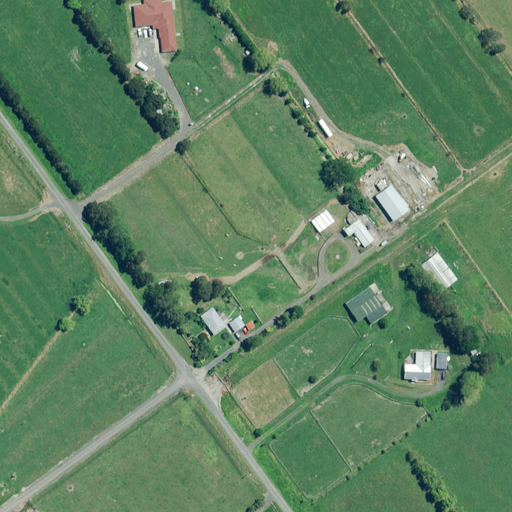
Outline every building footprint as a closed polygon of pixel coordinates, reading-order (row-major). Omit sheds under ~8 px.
[(160,3),(160,0),(142,0),(143,5),(132,6),(134,27),(151,25),(152,29),(158,28),(160,52),(175,50),(170,2),(160,3)] [(166,115),(159,106),(154,110),(161,119),(166,115)] [(407,210),(390,185),(374,196),(392,221),(407,210)] [(333,221),(325,210),(310,221),(318,232),(333,221)] [(373,240),(357,219),(342,230),(347,236),(352,232),(363,247),(373,240)] [(456,279),(436,253),(421,265),(441,291),(456,279)] [(386,314),(369,288),(345,304),(356,322),(365,316),(370,325),(386,314)] [(218,317),(211,308),(199,316),(212,336),(225,327),(222,323),(227,319),(223,314),(218,317)] [(243,325),(237,317),(228,323),(234,332),(243,325)] [(254,327),(250,321),(244,325),(248,331),(254,327)] [(428,380),(429,352),(414,352),(414,365),(403,364),(402,379),(428,380)] [(446,355),(436,354),(435,369),(445,369),(446,355)]
